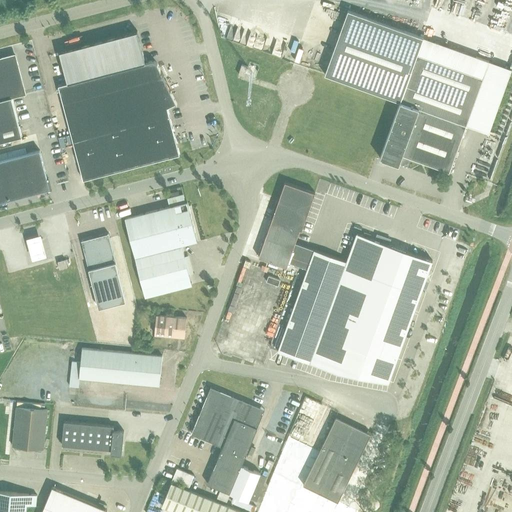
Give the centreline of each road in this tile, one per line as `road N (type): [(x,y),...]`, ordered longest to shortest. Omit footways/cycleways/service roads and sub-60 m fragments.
road 1 (residential): [(511,236),(295,161),(241,165)]
road 2 (residential): [(0,226),(241,165)]
road 3 (residential): [(426,511),(511,283)]
road 4 (residential): [(198,360),(248,209),(241,165)]
road 5 (unclassified): [(395,403),(198,360)]
road 6 (residential): [(188,0),(203,17),(241,165)]
road 7 (unclassified): [(0,470),(146,483)]
road 8 (unknown): [(54,475),(54,380),(46,366),(23,369)]
road 9 (unclassified): [(146,483),(198,360)]
road 10 (residential): [(0,33),(126,0)]
